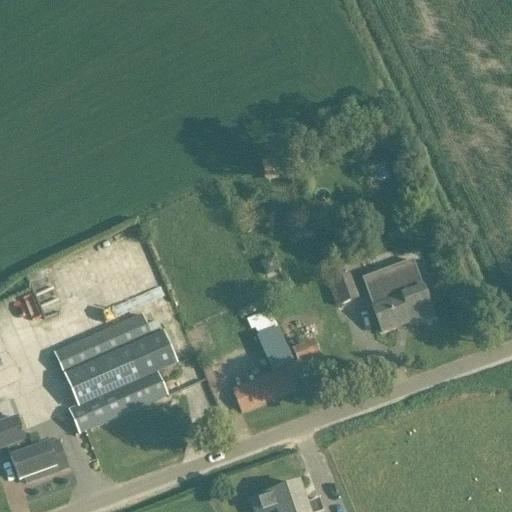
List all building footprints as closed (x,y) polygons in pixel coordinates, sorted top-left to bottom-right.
[(386,297),(371,303),(372,307),(375,315),(382,334),(398,328),(406,325),(407,325),(433,315),(426,296),(421,283),(420,279),(413,262),(378,275),(384,292),(386,297)] [(343,305),(358,299),(349,275),(334,281),(343,305)] [(68,412),(78,436),(168,398),(158,375),(178,367),(163,333),(152,338),(142,316),(53,354),(76,408),(68,412)] [(319,351),(297,361),(308,385),(330,376),(322,358),(319,351)] [(270,373),(231,390),(233,396),(241,415),(308,385),(297,361),(293,363),(290,364),(272,372),(270,373)] [(29,453),(17,419),(0,425),(0,450),(13,446),(16,453),(10,456),(19,482),(30,478),(32,483),(68,470),(58,442),(29,453)] [(323,511),(319,500),(305,505),(298,485),(272,494),(275,503),(262,508),(260,502),(249,506),(251,511),(323,511)]
